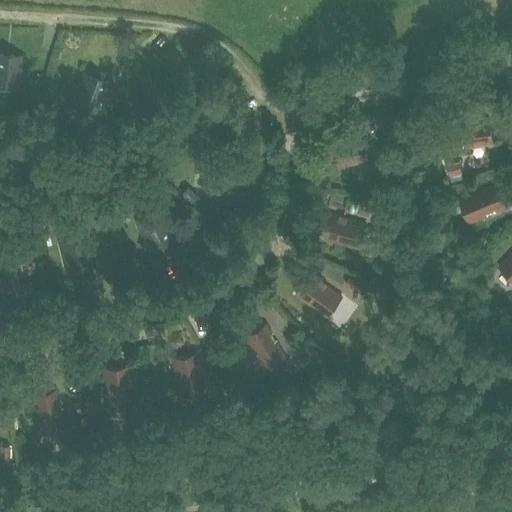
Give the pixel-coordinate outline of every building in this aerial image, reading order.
[(22,56),(9,55),(9,57),(0,56),(0,86),(18,89),(22,56)] [(109,82),(98,78),(97,80),(81,74),(71,102),(98,113),(109,82)] [(121,86),(116,97),(124,101),(129,89),(121,86)] [(29,102),(37,104),(40,93),(32,91),(29,102)] [(360,122),(372,120),(371,112),(359,114),(360,122)] [(492,143),(489,118),(450,123),(450,125),(454,124),(457,146),(453,146),(453,148),(473,145),(473,144),(481,143),(481,144),(492,143)] [(326,143),(330,167),(369,160),(369,159),(365,160),(362,138),(365,137),(365,136),(345,139),(346,141),(338,142),(337,141),(326,143)] [(467,148),(468,173),(505,171),(504,146),(467,148)] [(242,161),(213,154),(206,182),(237,190),(240,178),(238,177),(242,161)] [(447,165),(449,173),(461,170),(458,162),(447,165)] [(362,165),(343,170),(350,195),(380,187),(375,170),(364,173),(362,165)] [(505,207),(495,184),(459,199),(459,200),(463,199),(471,219),(468,221),(469,222),(487,214),(486,213),(493,210),(494,211),(505,207)] [(190,201),(196,195),(187,187),(181,193),(190,201)] [(167,204),(172,197),(163,189),(158,195),(167,204)] [(367,205),(379,207),(380,198),(368,197),(367,205)] [(148,250),(160,246),(159,243),(174,237),(163,209),(136,220),(148,250)] [(339,216),(328,213),(321,237),(359,247),(359,246),(356,245),(362,224),(365,225),(366,224),(347,218),(346,220),(338,217),(339,216)] [(100,230),(109,227),(106,216),(97,218),(100,230)] [(22,248),(30,246),(28,234),(20,236),(22,248)] [(67,273),(79,270),(79,267),(95,263),(88,234),(59,241),(67,273)] [(474,244),(480,249),(488,241),(482,235),(474,244)] [(511,252),(499,266),(499,267),(502,265),(511,274),(511,252)] [(310,274),(295,293),(327,316),(328,316),(325,313),(338,296),(341,298),(342,297),(326,285),(325,286),(318,281),(319,280),(310,274)] [(346,284),(356,290),(360,282),(349,277),(346,284)] [(265,324),(244,336),(263,370),(264,369),(262,366),(282,355),(283,358),(284,358),(275,340),(274,341),(270,334),(271,334),(265,324)] [(301,349),(309,358),(315,352),(307,343),(301,349)] [(196,353),(172,359),(181,397),(183,396),(182,393),(203,388),(204,391),(205,391),(201,371),(199,372),(197,364),(199,364),(196,353)] [(127,366),(103,369),(107,407),(108,407),(108,404),(130,401),(130,405),(132,405),(129,385),(128,385),(127,377),(128,377),(127,366)] [(224,383),(228,395),(236,392),(231,380),(224,383)] [(56,389),(32,396),(42,434),(44,433),(43,430),(64,424),(65,428),(66,427),(61,408),(59,409),(57,401),(59,400),(56,389)] [(146,413),(154,412),(153,400),(145,401),(146,413)] [(79,431),(87,429),(85,417),(77,419),(79,431)] [(0,458),(9,458),(9,446),(0,446),(0,458)]
